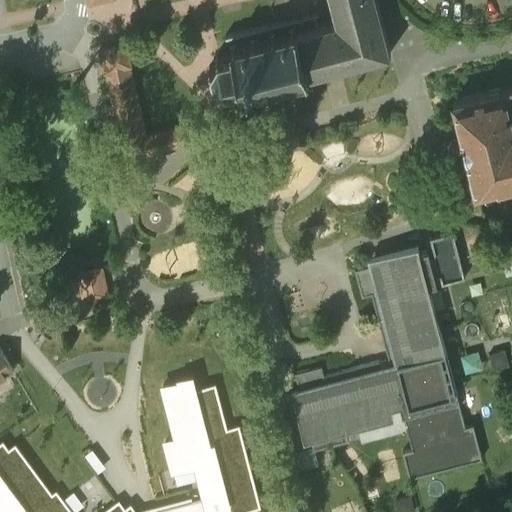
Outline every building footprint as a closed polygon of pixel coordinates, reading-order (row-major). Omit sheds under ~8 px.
[(377,0),(331,0),(337,18),(319,23),(317,12),(319,12),(319,10),(226,34),(226,35),(229,35),(232,45),(234,44),(233,42),(235,42),(236,44),(253,39),(252,37),(255,37),(255,39),(272,34),(272,32),(274,32),(275,34),(292,29),(291,27),(294,27),(294,29),(296,28),(308,74),(306,75),(307,77),(304,77),(304,75),(287,80),(287,82),(285,82),(284,80),(267,85),(268,87),(265,87),(265,85),(248,90),(249,92),(247,92),(247,95),(248,95),(248,97),(246,97),(245,97),(246,101),(244,101),(244,103),(314,85),(313,83),(311,84),(308,74),(309,74),(309,73),(391,52),(377,0)] [(255,37),(252,37),(253,39),(236,44),(235,42),(233,42),(234,44),(232,45),(234,52),(221,56),(218,53),(216,54),(219,57),(213,66),(209,66),(209,68),(213,69),(216,79),(212,81),(214,83),(217,81),(226,86),(226,90),(228,91),(230,99),(230,100),(230,101),(232,101),(245,97),(246,97),(248,97),(248,95),(247,95),(247,92),(249,92),(248,90),(265,85),(265,87),(268,87),(267,85),(284,80),(285,82),(287,82),(287,80),(304,75),(304,77),(307,77),(306,75),(308,74),(296,28),(294,29),(294,27),(291,27),(292,29),(275,34),(274,32),(272,32),(272,34),(255,39),(255,37)] [(106,69),(122,139),(127,158),(165,149),(165,151),(176,148),(176,146),(214,137),(209,117),(150,132),(148,133),(131,64),(132,64),(126,41),(100,47),(105,69),(106,69)] [(502,87),(454,99),(476,189),(511,180),(511,83),(502,86),(502,87)] [(429,249),(420,251),(418,243),(370,256),(372,264),(355,268),(362,294),(372,292),(391,365),(382,367),(380,359),(324,373),(322,364),(295,371),(300,387),(292,389),(304,438),(312,436),(314,444),(349,435),(347,427),(394,414),(389,396),(398,394),(412,448),(403,450),(410,477),(483,458),(474,423),(466,425),(429,286),(438,284),(436,276),(440,275),(442,283),(465,277),(454,230),(430,236),(435,253),(430,254),(429,249)] [(511,240),(499,244),(503,260),(511,257),(511,240)] [(103,265),(77,271),(84,301),(110,295),(103,265)] [(287,289),(291,307),(303,304),(300,292),(305,291),(304,285),(287,289)] [(0,346),(0,376),(13,369),(0,346)] [(505,349),(490,353),(494,368),(509,364),(505,349)] [(197,493),(134,508),(128,501),(122,505),(116,497),(96,511),(68,511),(7,430),(0,435),(0,511),(259,511),(238,423),(225,426),(214,381),(193,386),(189,370),(156,378),(169,432),(158,435),(167,470),(159,472),(164,491),(195,483),(197,493)] [(411,495),(396,499),(399,511),(408,511),(415,510),(411,495)]
